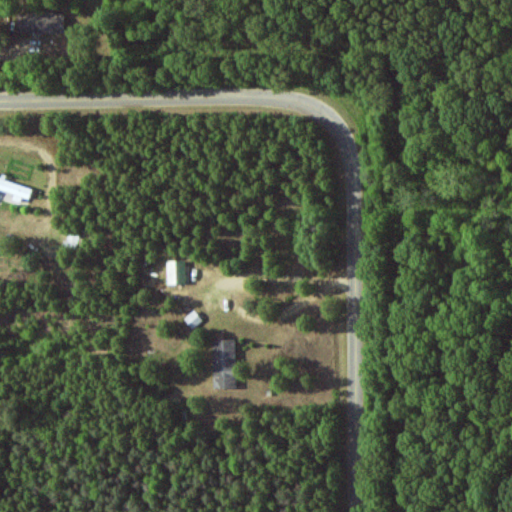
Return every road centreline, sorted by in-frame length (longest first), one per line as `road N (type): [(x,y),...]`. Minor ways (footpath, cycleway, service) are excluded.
road 1 (residential): [(357,511),(350,153),(339,121),(289,99)]
road 2 (residential): [(289,99),(0,102)]
